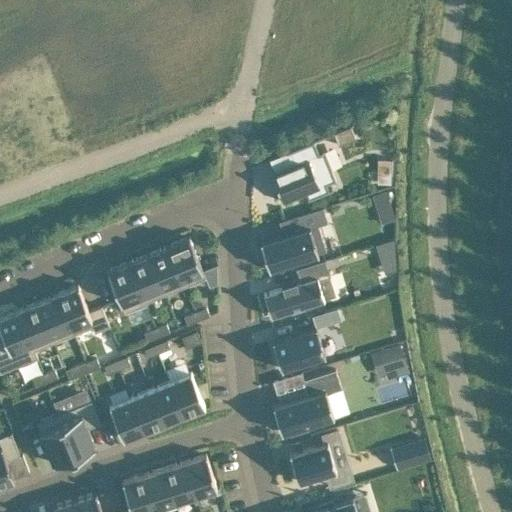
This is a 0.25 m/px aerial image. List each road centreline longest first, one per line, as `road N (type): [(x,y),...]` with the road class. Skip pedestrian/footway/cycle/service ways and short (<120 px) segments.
road 1 (unclassified): [(487,511),(445,384),(426,264),(454,0)]
road 2 (residential): [(246,414),(0,505)]
road 3 (residential): [(0,194),(245,101)]
road 4 (residential): [(234,199),(0,287)]
road 5 (residential): [(246,414),(234,199)]
